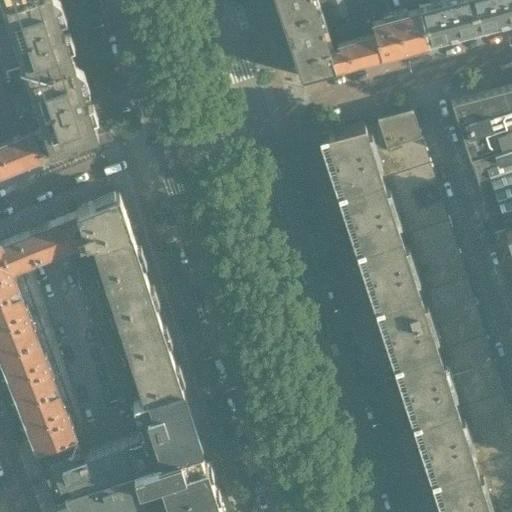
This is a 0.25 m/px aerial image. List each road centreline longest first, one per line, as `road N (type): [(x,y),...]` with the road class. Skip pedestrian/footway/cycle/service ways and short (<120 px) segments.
road 1 (secondary): [(383,511),(254,115)]
road 2 (secondary): [(161,146),(281,511)]
road 3 (residential): [(25,197),(97,424),(90,439),(12,469)]
road 4 (residential): [(511,349),(422,73)]
road 5 (residential): [(254,115),(422,73)]
road 6 (secondary): [(115,0),(161,146)]
road 7 (residential): [(25,197),(161,146)]
road 8 (secondary): [(254,115),(215,0)]
